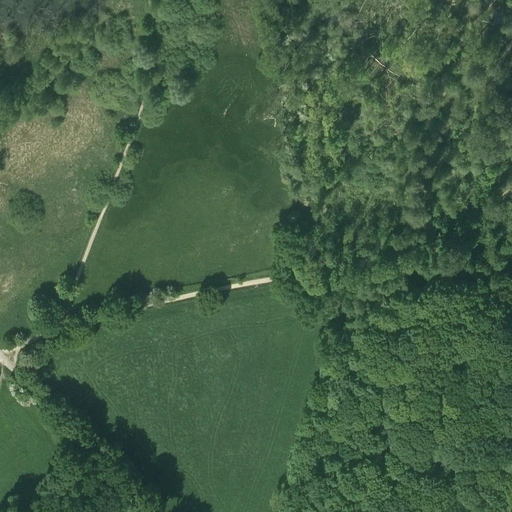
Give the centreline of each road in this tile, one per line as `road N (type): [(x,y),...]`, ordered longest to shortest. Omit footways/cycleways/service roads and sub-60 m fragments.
road 1 (track): [(60,326),(371,261),(511,247)]
road 2 (track): [(3,354),(142,511)]
